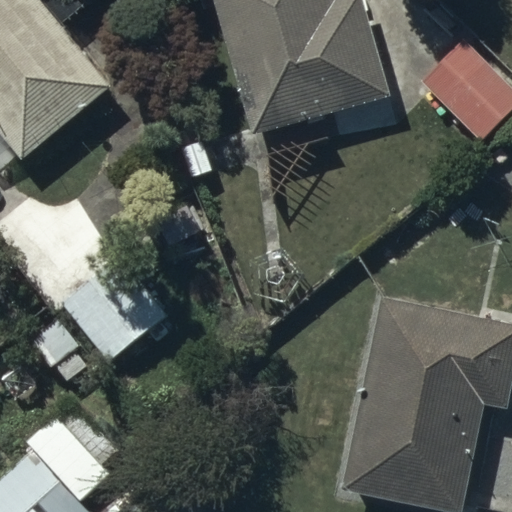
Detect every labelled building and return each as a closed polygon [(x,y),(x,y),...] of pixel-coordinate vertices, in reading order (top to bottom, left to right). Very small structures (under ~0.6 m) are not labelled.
[(116,94),(39,0),(0,0),(0,134),(27,167),(116,94)] [(334,0),(217,0),(258,139),(390,100),(361,0),(341,0),(335,2),(334,0)] [(511,116),(511,90),(465,45),(424,87),(484,145),(511,116)] [(126,259),(65,306),(111,366),(172,320),(126,259)] [(511,389),(511,331),(381,304),(341,494),(426,511),(460,511),(482,409),(507,415),(511,389)] [(32,450),(35,453),(0,486),(0,511),(88,511),(85,509),(115,481),(107,473),(124,457),(74,404),(59,419),(62,422),(32,450)]
